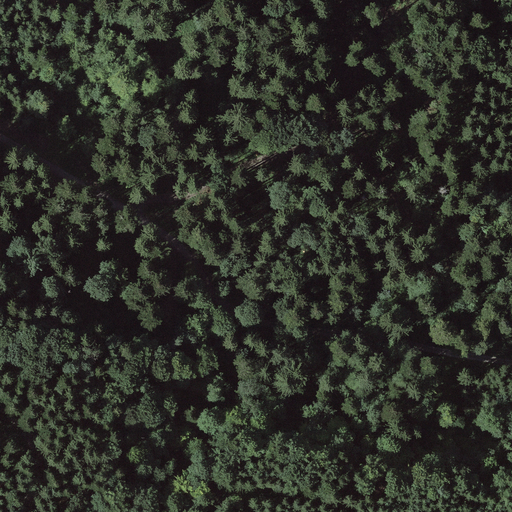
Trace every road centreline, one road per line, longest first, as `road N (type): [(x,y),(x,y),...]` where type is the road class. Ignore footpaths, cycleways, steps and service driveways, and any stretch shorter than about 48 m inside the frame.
road 1 (track): [(0,129),(72,168),(174,242),(218,303),(241,318),(511,363)]
road 2 (track): [(0,403),(37,453),(34,490),(21,511)]
